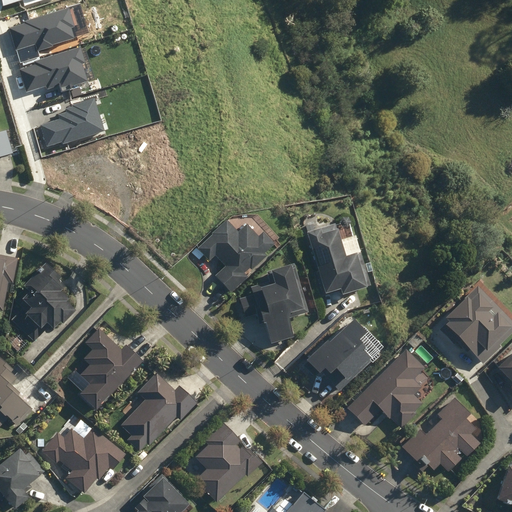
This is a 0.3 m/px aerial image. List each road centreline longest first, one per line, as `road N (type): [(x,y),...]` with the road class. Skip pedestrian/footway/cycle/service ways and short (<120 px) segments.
road 1 (residential): [(0,207),(42,217),(114,258),(238,377)]
road 2 (residential): [(238,377),(402,511)]
road 3 (residential): [(238,377),(101,511)]
